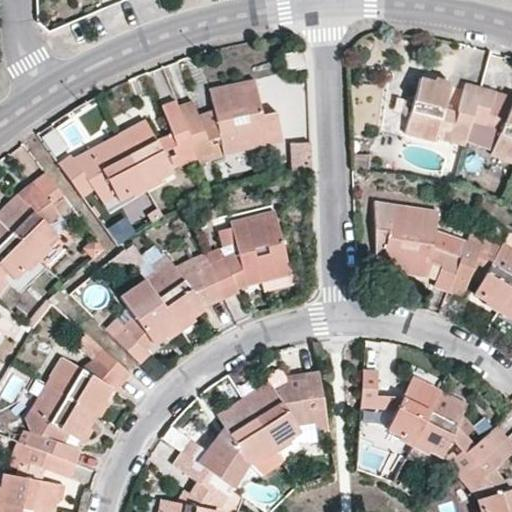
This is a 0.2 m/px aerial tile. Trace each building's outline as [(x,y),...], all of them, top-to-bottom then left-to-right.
[(299,51),(286,53),(285,67),(300,66),(299,51)] [(468,135),(480,89),(464,85),(457,112),(443,108),(449,85),(418,78),(405,134),(435,141),(435,139),(465,146),(468,135)] [(193,103),(178,107),(197,159),(199,164),(222,157),(217,143),(212,145),(211,141),(220,137),(224,154),(239,151),(237,143),(281,133),(277,112),(263,114),(255,80),(210,91),(215,111),(199,116),(193,103)] [(494,93),(480,89),(468,135),(491,140),(493,135),(498,137),(495,145),(504,150),(503,153),(509,156),(510,152),(511,152),(511,101),(511,102),(494,95),(494,93)] [(146,121),(119,136),(144,185),(173,171),(163,152),(173,148),(176,155),(171,157),(175,167),(197,159),(178,107),(176,102),(162,107),(171,134),(156,140),(146,121)] [(144,185),(119,136),(74,160),(71,157),(60,164),(83,197),(94,189),(104,203),(116,197),(117,199),(144,185)] [(309,143),(292,144),(294,174),(311,171),(309,143)] [(280,165),(267,168),(268,174),(281,172),(280,165)] [(18,195),(0,212),(0,221),(35,257),(58,235),(52,228),(63,219),(67,225),(78,217),(45,175),(18,195)] [(447,290),(464,242),(435,231),(439,213),(374,203),(375,255),(383,257),(382,269),(427,276),(427,273),(437,276),(434,285),(447,290)] [(237,254),(210,266),(224,298),(238,292),(236,287),(290,274),(275,212),(230,223),(237,254)] [(35,257),(0,221),(0,293),(9,281),(0,275),(0,264),(14,278),(35,257)] [(467,234),(464,242),(447,290),(461,296),(469,279),(478,283),(473,293),(499,308),(511,285),(511,249),(501,244),(495,254),(487,250),(490,242),(467,234)] [(170,263),(145,280),(178,326),(204,308),(201,305),(208,300),(211,304),(224,298),(210,266),(182,278),(170,263)] [(178,326),(145,280),(120,297),(134,316),(113,337),(139,363),(149,352),(145,349),(178,326)] [(511,285),(499,308),(511,315),(511,285)] [(365,340),(361,365),(376,368),(380,343),(365,340)] [(102,350),(92,361),(120,386),(130,374),(102,350)] [(63,360),(47,386),(95,415),(112,389),(63,360)] [(362,371),(361,407),(376,408),(378,372),(362,371)] [(268,383),(243,399),(274,447),(300,431),(299,429),(313,427),(314,430),(328,429),(319,372),(304,374),(305,379),(270,385),(268,383)] [(413,442),(439,392),(412,378),(386,428),(413,442)] [(95,415),(47,386),(31,411),(80,440),(95,415)] [(467,406),(439,392),(413,442),(442,457),(451,439),(461,451),(455,456),(452,453),(444,459),(475,494),(482,488),(479,484),(485,480),(495,493),(478,499),(481,511),(511,511),(511,487),(508,489),(493,469),(511,452),(511,446),(496,427),(473,446),(457,427),(467,406)] [(247,464),(274,447),(243,399),(217,415),(226,432),(211,454),(191,441),(182,453),(231,488),(247,464)] [(4,473),(0,491),(0,505),(34,511),(52,511),(57,485),(38,480),(43,469),(69,478),(80,449),(46,436),(40,451),(18,442),(10,464),(18,467),(21,462),(28,465),(24,477),(4,473)] [(231,488),(182,453),(173,465),(196,482),(181,504),(162,499),(159,511),(215,511),(216,511),(206,508),(211,500),(220,505),(231,488)]
